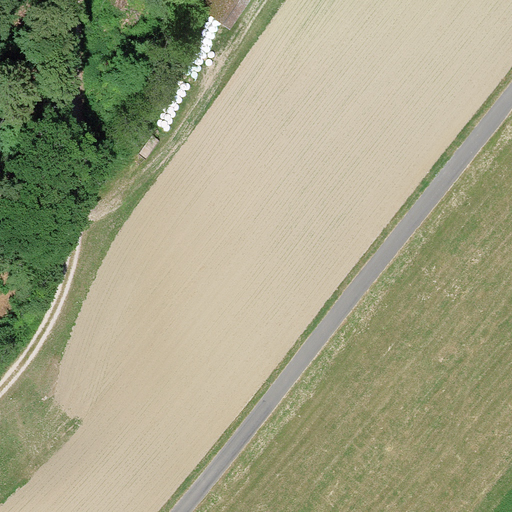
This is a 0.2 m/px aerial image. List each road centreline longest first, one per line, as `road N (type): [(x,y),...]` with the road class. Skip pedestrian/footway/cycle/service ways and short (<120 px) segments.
road 1 (unclassified): [(178,511),(511,95)]
road 2 (track): [(0,392),(39,340),(75,250),(76,0)]
